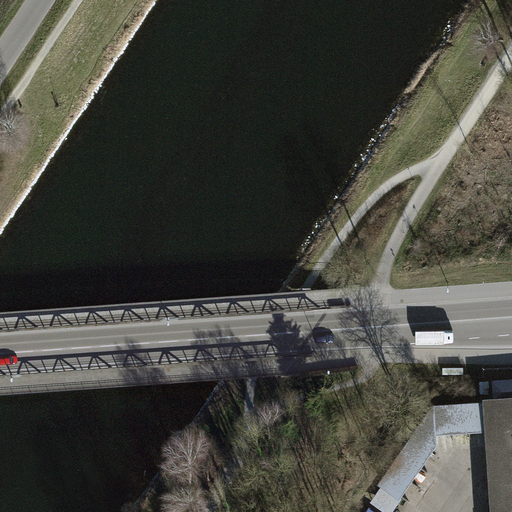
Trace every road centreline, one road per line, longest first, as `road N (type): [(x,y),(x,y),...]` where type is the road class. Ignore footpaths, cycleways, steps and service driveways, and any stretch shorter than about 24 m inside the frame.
road 1 (primary): [(0,354),(511,317)]
road 2 (track): [(248,426),(252,378),(300,294),(390,182),(439,165)]
road 3 (track): [(376,356),(369,374),(351,384),(290,400),(248,426)]
road 4 (track): [(439,165),(389,254),(377,298)]
road 5 (track): [(439,165),(511,55)]
